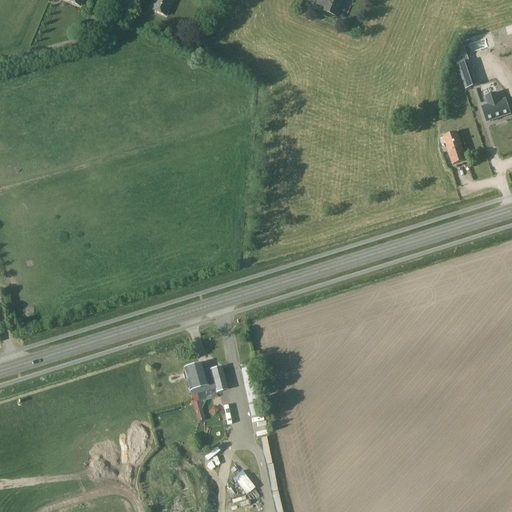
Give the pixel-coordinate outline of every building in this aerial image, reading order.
[(153,0),(149,10),(165,17),(172,0),(153,0)] [(337,17),(344,0),(318,0),(317,5),(324,8),(323,11),(337,17)] [(457,65),(469,61),(463,43),(460,44),(455,59),(457,65)] [(465,90),(477,86),(469,61),(457,65),(465,90)] [(495,93),(486,96),(489,106),(482,108),(486,123),(510,115),(505,100),(499,103),(495,93)] [(476,124),(463,127),(467,144),(480,140),(476,124)] [(444,137),(453,165),(466,161),(457,132),(444,137)] [(474,146),(473,156),(487,157),(488,147),(474,146)] [(191,395),(215,389),(215,393),(228,389),(222,368),(210,371),(212,378),(207,380),(203,364),(184,369),(184,371),(182,372),(185,381),(187,380),(190,391),(191,395)] [(193,403),(192,403),(193,406),(197,422),(205,420),(202,409),(200,402),(200,401),(193,403)]
